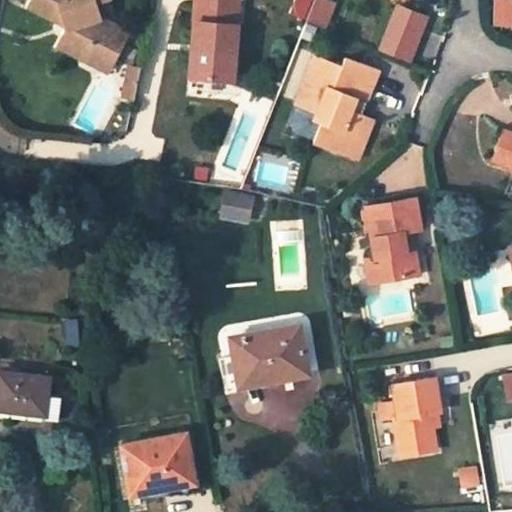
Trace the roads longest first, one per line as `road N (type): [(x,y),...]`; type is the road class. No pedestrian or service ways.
road 1 (unknown): [(172,0),(135,148),(93,154),(0,140)]
road 2 (unknown): [(511,384),(434,488)]
